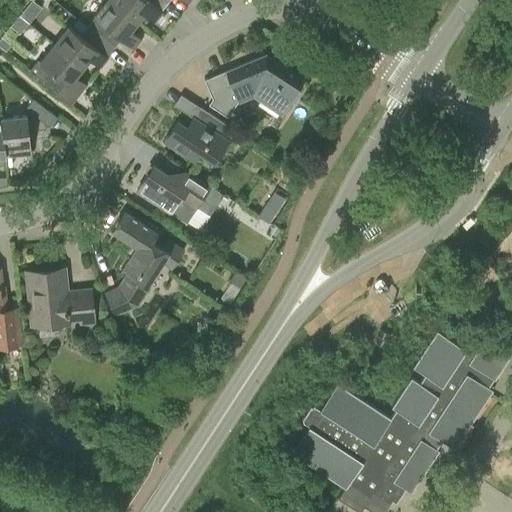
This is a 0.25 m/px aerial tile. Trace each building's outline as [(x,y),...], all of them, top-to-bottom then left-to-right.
[(94,17),(87,26),(113,47),(120,38),(132,48),(140,38),(129,29),(136,21),(110,0),(104,0),(93,15),(94,17)] [(162,11),(160,10),(167,1),(165,0),(110,0),(136,21),(143,12),(154,21),(162,11)] [(35,14),(25,7),(20,14),(29,21),(35,14)] [(67,25),(53,43),(82,66),(88,58),(99,67),(107,57),(106,56),(113,47),(87,26),(80,35),(67,25)] [(86,84),(75,75),(82,66),(53,43),(31,70),(43,80),(70,103),(86,84)] [(208,103),(227,116),(238,98),(253,93),(281,111),(303,78),(264,53),(203,79),(212,98),(208,103)] [(25,108),(48,126),(56,117),(32,99),(25,108)] [(26,115),(0,118),(4,156),(30,153),(26,115)] [(214,161),(228,140),(192,116),(186,126),(177,120),(163,141),(193,160),(199,151),(214,161)] [(180,197),(195,207),(208,186),(187,172),(180,182),(152,164),(136,189),(170,212),(180,197)] [(268,224),(276,211),(265,204),(257,216),(268,224)] [(135,305),(134,302),(161,261),(171,268),(183,249),(168,239),(163,247),(152,240),(157,232),(123,210),(110,229),(136,245),(120,269),(126,273),(117,287),(103,293),(112,314),(135,305)] [(279,230),(271,225),(265,233),(273,238),(279,230)] [(236,269),(228,280),(239,288),(247,276),(236,269)] [(79,319),(80,327),(92,325),(89,289),(65,292),(63,270),(27,273),(32,324),(79,319)] [(0,345),(19,343),(15,308),(3,310),(0,284),(0,345)] [(511,321),(502,314),(496,324),(511,334),(511,321)] [(382,511),(391,500),(395,503),(405,488),(411,492),(438,450),(436,448),(441,440),(454,448),(492,389),(488,386),(493,378),(494,379),(511,351),(485,334),(477,345),(471,341),(468,342),(464,348),(436,330),(412,366),(424,374),(419,382),(410,377),(390,407),(395,409),(389,417),(336,382),(319,408),(313,404),(309,405),(301,418),(302,422),(307,426),(290,452),(344,487),(338,497),(337,496),(336,497),(358,511),(359,511),(363,506),(373,511),(382,511)]
